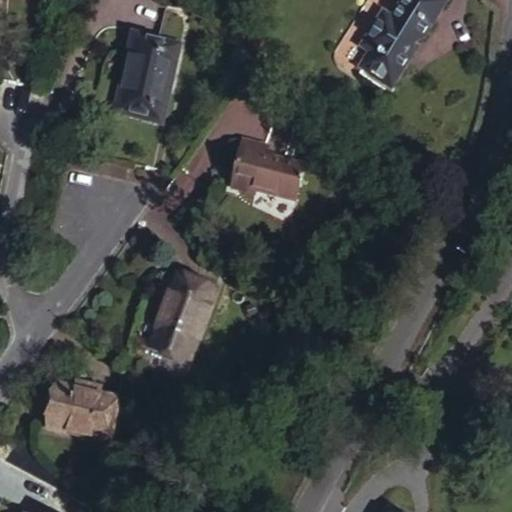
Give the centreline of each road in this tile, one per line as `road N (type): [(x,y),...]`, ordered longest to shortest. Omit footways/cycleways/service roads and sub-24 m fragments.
road 1 (residential): [(307,511),(501,148),(511,74)]
road 2 (residential): [(36,330),(3,286),(2,239),(27,125)]
road 3 (residential): [(36,330),(112,214)]
